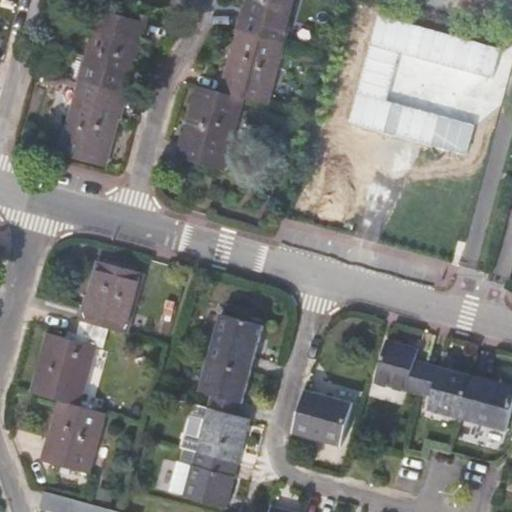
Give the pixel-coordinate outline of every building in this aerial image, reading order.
[(245,0),(220,90),(245,98),(267,104),(297,0),(245,0)] [(147,21),(99,8),(58,153),(106,167),(147,21)] [(224,170),(245,98),(220,90),(198,85),(177,157),(224,170)] [(78,340),(98,346),(103,347),(109,328),(127,332),(144,273),(101,261),(78,340)] [(223,314),(210,360),(201,390),(244,402),(265,325),(223,314)] [(34,392),(62,400),(81,405),(98,346),(78,340),(51,332),(34,392)] [(433,396),(442,366),(429,362),(432,350),(387,337),(375,380),(433,396)] [(511,413),(511,385),(442,366),(433,396),(430,409),(507,430),(511,413)] [(307,391),(295,432),(341,445),(353,402),(307,391)] [(107,413),(81,405),(62,400),(44,460),(89,473),(107,413)] [(212,408),(203,440),(241,450),(242,451),(251,419),(212,408)] [(192,465),(193,465),(234,477),(241,450),(203,440),(199,439),(192,465)] [(234,477),(193,465),(192,465),(180,462),(172,492),(185,495),(227,507),(235,477),(234,477)] [(62,511),(68,511),(73,499),(73,498),(47,490),(43,506),(62,511)] [(120,511),(121,511),(73,499),(68,511),(120,511)]
